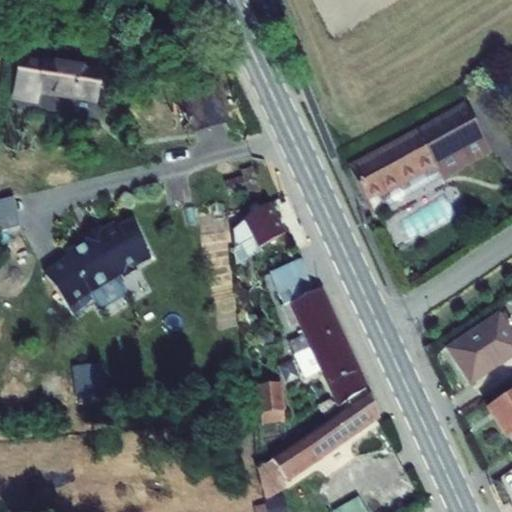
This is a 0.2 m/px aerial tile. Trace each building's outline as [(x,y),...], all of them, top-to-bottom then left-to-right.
[(103,65),(42,56),(42,59),(19,55),(14,89),(39,93),(40,84),(98,93),(103,65)] [(439,157),(442,163),(484,134),(464,101),(354,164),(371,194),(439,157)] [(442,163),(444,165),(488,141),(484,134),(442,163)] [(15,195),(0,198),(0,227),(20,224),(15,195)] [(270,199),(252,209),(268,240),(287,231),(270,199)] [(229,224),(243,258),(267,249),(252,214),(229,224)] [(157,261),(143,230),(128,236),(126,232),(111,240),(96,248),(74,260),(77,265),(54,281),(82,321),(103,306),(98,299),(132,280),(134,285),(144,279),(142,275),(148,271),(145,266),(157,261)] [(111,240),(108,235),(93,243),(96,248),(111,240)] [(318,284),(303,252),(274,265),(288,297),(318,284)] [(344,321),(325,281),(318,284),(288,297),(285,299),(295,320),(301,317),(306,328),(291,334),(295,343),(344,321)] [(511,332),(499,312),(452,344),(475,377),(511,351),(511,332)] [(369,379),(344,321),(295,343),(307,370),(328,361),(344,396),(369,379)] [(76,363),(78,387),(106,386),(105,362),(76,363)] [(289,412),(284,374),(260,377),(265,416),(289,412)] [(301,430),(258,459),(272,481),(307,457),(385,406),(370,385),(301,430)] [(511,391),(489,407),(509,437),(511,434),(511,391)] [(333,511),(369,511),(357,494),(333,511)]
